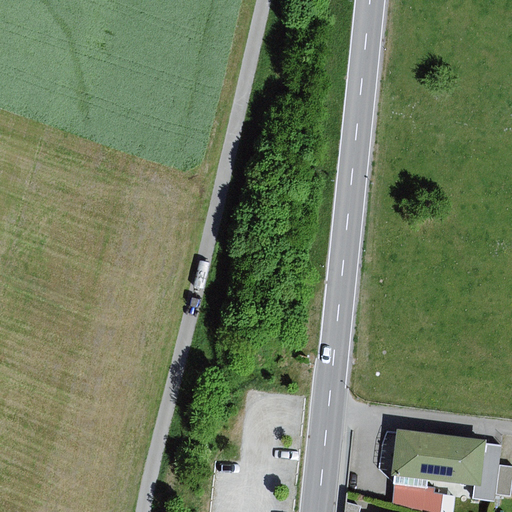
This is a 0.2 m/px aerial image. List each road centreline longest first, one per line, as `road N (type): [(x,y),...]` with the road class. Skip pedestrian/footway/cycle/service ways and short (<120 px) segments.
road 1 (track): [(143,511),(267,0)]
road 2 (primary): [(328,408),(370,0)]
road 3 (residential): [(328,408),(511,429)]
